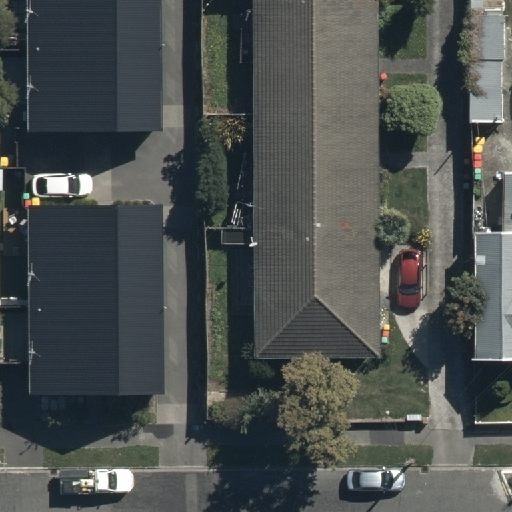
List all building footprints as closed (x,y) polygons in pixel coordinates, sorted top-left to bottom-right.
[(150,0),(23,0),(25,127),(152,126),(150,0)] [(253,0),(258,350),(381,349),(376,0),(253,0)] [(473,122),(506,122),(504,9),(472,10),(473,122)] [(471,227),(473,350),(473,355),(511,354),(511,168),(502,168),(503,226),(471,227)] [(153,211),(26,212),(28,392),(154,391),(153,211)]
